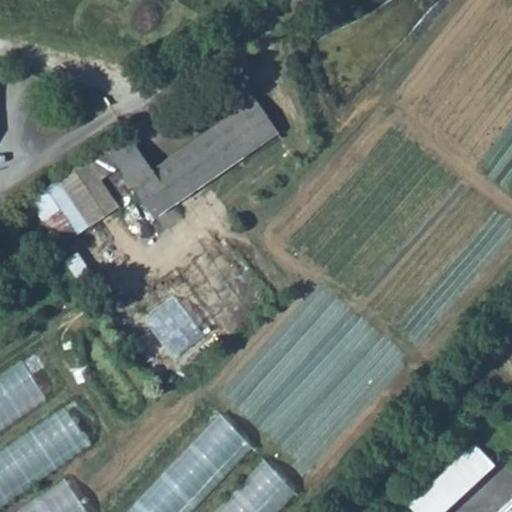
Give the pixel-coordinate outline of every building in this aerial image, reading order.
[(152,174),(130,187),(152,221),(278,139),(257,106),(152,174)] [(119,169),(130,187),(152,174),(127,138),(32,199),(62,247),(118,211),(99,181),(119,169)] [(0,429),(74,380),(50,343),(0,375),(0,429)] [(0,504),(106,433),(81,395),(0,450),(0,504)] [(418,511),(443,511),(496,461),(475,439),(409,502),(418,511)] [(90,511),(67,477),(13,511),(90,511)] [(511,511),(511,500),(499,511),(511,511)]
